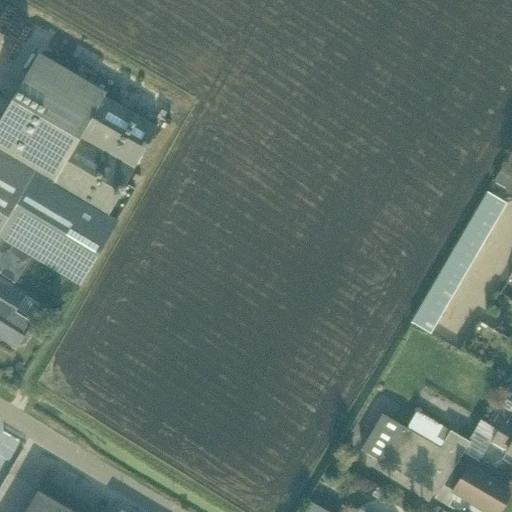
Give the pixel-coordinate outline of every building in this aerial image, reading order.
[(123,182),(156,126),(37,57),(0,120),(0,273),(14,282),(23,268),(30,254),(50,266),(79,282),(117,217),(119,219),(136,189),(123,182)] [(511,190),(511,177),(501,170),(495,181),(511,190)] [(482,201),(501,213),(507,203),(488,191),(482,201)] [(495,223),(501,213),(482,201),(476,211),(495,223)] [(490,233),(495,223),(476,211),(470,221),(490,233)] [(484,243),(490,233),(470,221),(464,231),(484,243)] [(478,253),(484,243),(464,231),(458,242),(478,253)] [(472,263),(478,253),(458,242),(453,252),(472,263)] [(466,273),(472,263),(453,252),(447,262),(466,273)] [(42,279),(50,266),(30,254),(23,268),(42,279)] [(460,283),(466,273),(447,262),(441,272),(460,283)] [(454,293),(460,283),(441,272),(435,282),(454,293)] [(0,278),(0,335),(17,345),(20,341),(23,343),(28,342),(32,335),(30,330),(27,328),(32,320),(40,306),(23,295),(25,293),(12,286),(0,278)] [(448,303),(454,293),(435,282),(429,292),(448,303)] [(443,313),(448,303),(429,292),(423,302),(443,313)] [(437,323),(443,313),(423,302),(417,312),(437,323)] [(431,334),(437,323),(417,312),(411,322),(431,334)] [(511,391),(503,406),(511,411),(511,414),(508,421),(504,419),(491,441),(508,451),(503,458),(511,462),(511,391)] [(498,511),(511,489),(468,463),(467,465),(459,460),(470,441),(417,411),(408,427),(382,413),(361,449),(438,494),(444,484),(452,490),(452,491),(487,511),(498,511)] [(471,436),(482,443),(492,426),(481,419),(471,436)] [(75,511),(38,490),(25,511),(75,511)] [(328,511),(311,502),(305,511),(328,511)]
